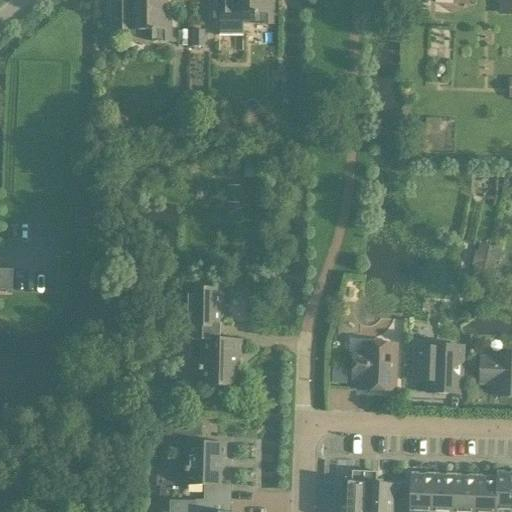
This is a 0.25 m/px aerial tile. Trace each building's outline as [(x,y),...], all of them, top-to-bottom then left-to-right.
[(111,0),(112,30),(152,30),(152,42),(170,42),(170,18),(165,18),(165,0),(111,0)] [(268,0),(214,0),(214,13),(255,13),(255,25),(273,25),(273,1),(268,1),(268,0)] [(205,100),(199,118),(214,123),(214,122),(220,105),(205,100)] [(425,131),(439,132),(440,119),(426,119),(425,131)] [(479,254),(476,253),(473,265),(476,266),(474,275),(483,277),(481,284),(490,286),(490,285),(493,286),(495,274),(493,273),(495,261),(498,262),(501,250),(498,249),(481,245),(479,254)] [(190,327),(190,340),(201,340),(201,365),(199,365),(199,368),(201,368),(201,386),(238,387),(238,368),(237,368),(237,356),(243,356),(243,341),(218,341),(219,328),(219,293),(190,293),(190,327)] [(395,393),(397,345),(363,343),(363,353),(353,353),(352,379),(362,380),(361,391),(395,393)] [(461,395),(463,347),(429,346),(429,348),(415,348),(414,382),(428,382),(427,394),(461,395)] [(511,397),(511,356),(495,356),(495,359),(481,358),(480,384),(494,385),(493,396),(511,397)] [(166,431),(179,432),(180,419),(166,418),(166,431)] [(186,468),(186,472),(187,472),(187,485),(205,485),(205,501),(230,502),(231,485),(219,484),(220,469),(218,469),(218,459),(224,459),(224,444),(188,443),(187,468),(186,468)] [(332,511),(362,511),(364,472),(352,471),(351,483),(334,483),(332,511)] [(364,472),(362,511),(392,511),(394,485),(377,484),(377,472),(364,472)] [(498,477),(496,511),(511,511),(511,472),(497,472),(497,476),(498,477)] [(411,473),(410,511),(409,511),(430,511),(432,474),(411,473)] [(432,474),(430,511),(452,511),(454,475),(432,474)] [(454,475),(452,511),(474,511),(475,476),(454,475)] [(475,476),(474,511),(496,511),(498,477),(497,476),(475,476)] [(187,501),(187,511),(230,511),(230,502),(205,501),(187,501)]
